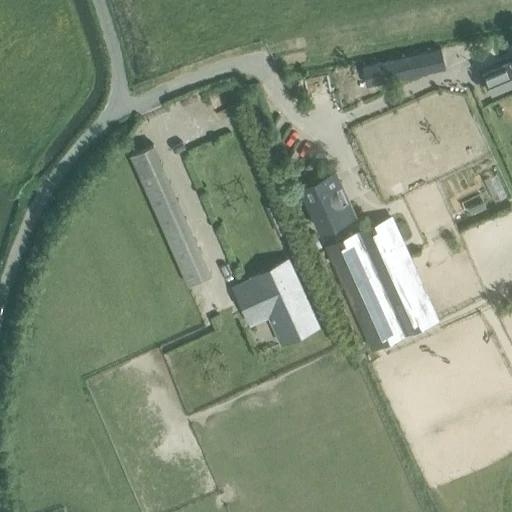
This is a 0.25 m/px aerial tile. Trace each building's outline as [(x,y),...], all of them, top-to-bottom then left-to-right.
[(366,85),(445,68),(440,48),(362,66),(366,85)] [(511,83),(511,59),(511,60),(511,61),(483,74),(491,93),(511,83)] [(210,274),(161,162),(152,145),(130,155),(188,284),(210,274)] [(330,172),(300,185),(319,229),(349,216),(330,172)] [(356,231),(326,244),(373,348),(437,319),(408,256),(390,216),(374,223),(356,231)] [(251,276),(252,278),(234,286),(250,322),(268,314),(281,341),(317,325),(288,259),(251,276)]
